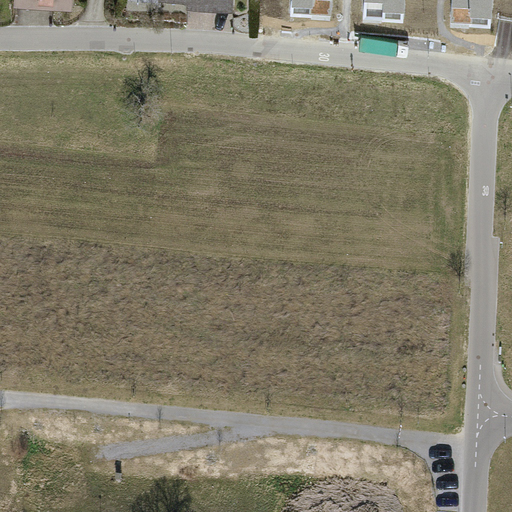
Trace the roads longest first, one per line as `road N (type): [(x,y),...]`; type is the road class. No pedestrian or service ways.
road 1 (residential): [(0,34),(320,51),(483,71)]
road 2 (track): [(0,398),(480,450)]
road 3 (residential): [(483,71),(482,415)]
